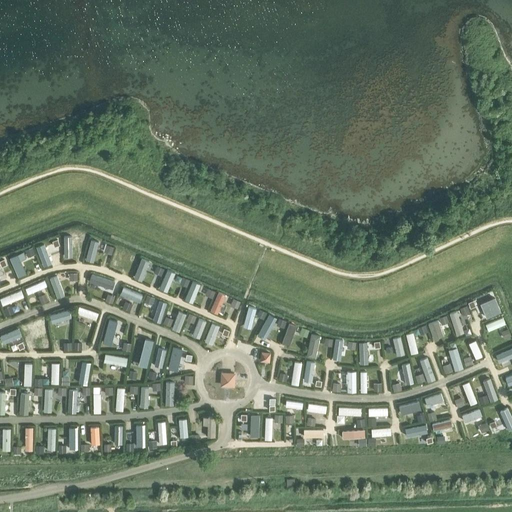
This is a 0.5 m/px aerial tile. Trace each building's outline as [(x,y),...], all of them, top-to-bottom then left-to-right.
[(81,234),(79,241),(86,243),(89,236),(81,234)] [(64,235),(63,256),(70,257),(71,236),(64,235)] [(52,239),(53,247),(61,245),(59,238),(52,239)] [(91,240),(86,259),(92,261),(98,241),(91,240)] [(106,244),(104,251),(112,254),(114,246),(106,244)] [(49,261),(42,245),(36,247),(43,264),(49,261)] [(25,250),(28,257),(35,254),(32,247),(25,250)] [(116,250),(112,267),(117,268),(122,251),(116,250)] [(25,273),(17,254),(10,257),(18,276),(25,273)] [(131,254),(129,261),(136,264),(139,257),(131,254)] [(0,259),(0,261),(2,267),(9,264),(7,257),(0,259)] [(141,259),(134,277),(141,280),(148,261),(141,259)] [(157,265),(154,272),(161,276),(164,268),(157,265)] [(167,269),(159,288),(166,291),(174,272),(167,269)] [(115,281),(91,273),(89,281),(112,288),(115,281)] [(49,278),(56,296),(62,294),(55,276),(49,278)] [(183,276),(179,283),(186,286),(189,279),(183,276)] [(44,280),(25,288),(28,293),(47,285),(44,280)] [(192,281),(184,299),(191,302),(199,284),(192,281)] [(143,295),(124,287),(121,293),(140,301),(143,295)] [(208,288),(205,294),(212,298),(215,291),(208,288)] [(239,298),(240,290),(233,289),(232,297),(239,298)] [(21,290),(0,298),(3,305),(24,296),(21,290)] [(218,291),(210,310),(217,313),(225,294),(218,291)] [(38,296),(41,303),(48,300),(45,293),(38,296)] [(113,303),(115,296),(107,293),(105,301),(113,303)] [(486,296),(489,303),(496,300),(493,293),(486,296)] [(147,294),(144,302),(152,304),(154,297),(147,294)] [(233,298),(230,305),(237,308),(240,301),(233,298)] [(125,300),(122,307),(129,310),(132,303),(125,300)] [(159,300),(153,319),(160,322),(166,302),(159,300)] [(469,303),(476,319),(483,316),(481,311),(484,309),(481,302),(478,303),(477,300),(469,303)] [(4,308),(6,315),(14,312),(11,305),(4,308)] [(460,308),(462,315),(470,312),(467,305),(460,308)] [(98,312),(79,306),(77,313),(96,319),(98,312)] [(249,306),(244,325),(249,327),(255,308),(249,306)] [(260,308),(256,315),(263,319),(267,312),(260,308)] [(70,309),(53,313),(55,320),(72,315),(70,309)] [(450,314),(455,331),(462,329),(456,312),(450,314)] [(189,313),(186,320),(193,323),(196,316),(189,313)] [(269,314),(258,334),(265,337),(275,317),(269,314)] [(439,317),(442,325),(449,322),(446,315),(439,317)] [(170,326),(173,319),(166,316),(163,323),(170,326)] [(502,317),(486,324),(488,330),(505,323),(502,317)] [(43,318),(24,326),(27,332),(46,324),(43,318)] [(109,318),(104,337),(116,340),(121,321),(109,318)] [(279,318),(276,325),(284,328),(286,320),(279,318)] [(201,320),(194,336),(200,339),(207,323),(201,320)] [(428,323),(433,339),(443,335),(438,320),(428,323)] [(212,322),(205,340),(212,343),(219,325),(212,322)] [(282,343),(289,345),(296,325),(289,322),(282,343)] [(418,327),(420,334),(428,332),(425,324),(418,327)] [(404,326),(388,331),(389,337),(406,333),(404,326)] [(230,330),(223,327),(220,334),(227,337),(230,330)] [(302,327),(299,334),(306,337),(309,330),(302,327)] [(19,328),(0,335),(0,336),(3,343),(22,335),(19,328)] [(508,328),(501,331),(504,338),(511,336),(508,328)] [(64,333),(64,341),(74,341),(73,332),(64,333)] [(406,334),(411,353),(418,352),(413,332),(406,334)] [(311,333),(308,352),(315,353),(318,335),(311,333)] [(402,336),(385,340),(387,346),(403,342),(402,336)] [(325,337),(324,345),(332,346),(333,338),(325,337)] [(146,339),(140,359),(148,361),(153,340),(146,339)] [(16,343),(19,350),(26,347),(23,340),(16,343)] [(335,340),(333,356),(339,357),(341,341),(335,340)] [(469,343),(476,358),(482,355),(475,340),(469,343)] [(348,341),(347,348),(355,349),(356,342),(348,341)] [(372,341),(373,349),(380,348),(380,341),(372,341)] [(42,342),(43,350),(51,349),(50,342),(42,342)] [(63,342),(64,350),(72,349),(71,342),(63,342)] [(123,342),(122,349),(130,350),(131,343),(123,342)] [(163,342),(159,360),(165,361),(169,344),(163,342)] [(359,344),(360,364),(367,363),(366,343),(359,344)] [(173,345),(168,366),(176,368),(180,347),(173,345)] [(511,346),(495,354),(498,361),(511,355),(511,346)] [(450,350),(455,368),(462,366),(457,348),(450,350)] [(260,360),(268,361),(269,352),(261,352),(260,360)] [(470,355),(463,358),(465,365),(473,363),(470,355)] [(420,360),(427,381),(434,378),(427,357),(420,360)] [(307,360),(303,382),(310,383),(314,361),(307,360)] [(83,361),(80,381),(87,382),(90,362),(83,361)] [(157,370),(159,363),(152,361),(150,368),(157,370)] [(294,361),(291,383),(298,384),(301,362),(294,361)] [(403,364),(407,383),(413,382),(409,362),(403,364)] [(25,363),(24,384),(31,384),(32,363),(25,363)] [(52,363),(51,383),(58,383),(59,363),(52,363)] [(442,365),(445,373),(452,370),(450,363),(442,365)] [(174,368),(167,366),(165,374),(173,375),(174,368)] [(6,368),(6,375),(15,376),(15,368),(6,368)] [(149,370),(148,378),(155,379),(157,372),(149,370)] [(347,371),(347,391),(356,391),(356,371),(347,371)] [(221,384),(233,385),(234,373),(222,372),(221,384)] [(280,372),(278,380),(286,381),(288,374),(280,372)] [(333,381),(341,383),(343,374),(335,373),(333,381)] [(415,375),(417,383),(425,380),(423,373),(415,375)] [(128,374),(126,381),(134,383),(135,375),(128,374)] [(495,392),(489,374),(483,376),(489,394),(495,392)] [(4,378),(6,386),(13,384),(12,377),(4,378)] [(314,378),(313,386),(321,387),(322,379),(314,378)] [(163,396),(176,396),(177,381),(164,380),(163,396)] [(477,402),(468,381),(462,384),(470,404),(477,402)] [(152,382),(153,390),(161,389),(160,382),(152,382)] [(333,382),(332,390),(340,391),(341,383),(333,382)] [(373,383),(374,390),(382,390),(381,382),(373,383)] [(392,384),(393,391),(401,390),(399,382),(392,384)] [(117,387),(115,409),(122,410),(124,387),(117,387)] [(45,388),(43,407),(50,407),(51,389),(45,388)] [(441,393),(422,399),(424,405),(443,399),(441,393)] [(479,397),(481,404),(488,401),(486,394),(479,397)] [(461,397),(454,399),(457,406),(464,404),(461,397)] [(419,400),(398,405),(400,413),(421,408),(419,400)] [(262,402),(254,402),(254,409),(262,410),(262,402)] [(326,405),(308,403),(307,410),(325,412),(326,405)] [(361,408),(339,406),(338,413),(360,415),(361,408)] [(500,410),(509,429),(511,427),(511,419),(507,407),(500,410)] [(479,408),(462,414),(464,421),(482,415),(479,408)] [(427,413),(429,420),(436,418),(435,411),(427,413)] [(260,415),(238,413),(238,421),(246,421),(247,422),(251,423),(252,422),(259,422),(260,415)] [(416,415),(418,422),(426,420),(424,413),(416,415)] [(294,422),(293,414),(285,415),(286,422),(294,422)] [(308,417),(307,424),(315,425),(315,418),(308,417)] [(368,417),(368,425),(376,425),(375,417),(368,417)] [(356,419),(357,427),(365,426),(364,418),(356,419)] [(450,419),(432,423),(433,430),(452,425),(450,419)] [(494,419),(487,422),(490,429),(497,426),(494,419)] [(158,421),(159,443),(166,443),(165,421),(158,421)] [(486,422),(479,425),(481,432),(489,429),(486,422)] [(428,423),(406,428),(408,435),(429,431),(428,423)] [(90,427),(91,444),(100,443),(99,426),(90,427)] [(390,427),(371,428),(372,436),(391,434),(390,427)] [(364,429),(342,430),(343,438),(365,436),(364,429)] [(235,430),(235,438),(243,438),(243,430),(235,430)] [(191,434),(192,442),(200,442),(199,434),(191,434)] [(444,435),(437,436),(437,444),(445,443),(444,435)] [(434,436),(426,437),(427,445),(434,444),(434,436)] [(170,438),(171,446),(178,445),(178,438),(170,438)] [(148,440),(149,448),(157,448),(156,440),(148,440)]
